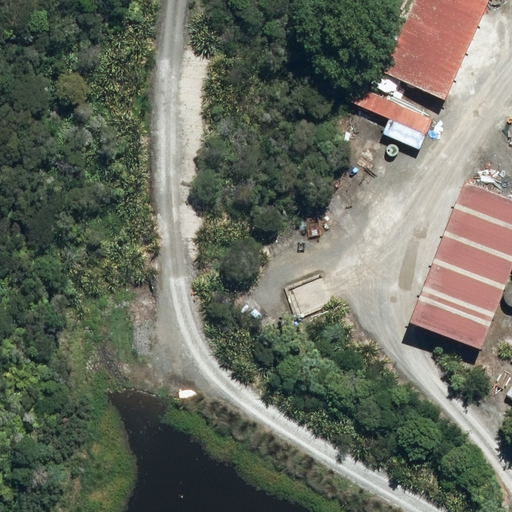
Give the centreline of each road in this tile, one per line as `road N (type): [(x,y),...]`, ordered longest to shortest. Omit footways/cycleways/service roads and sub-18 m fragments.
road 1 (track): [(439,511),(240,388),(192,337),(170,273),(185,0)]
road 2 (track): [(511,67),(433,175),(402,281),(399,335),(458,380),(511,464)]
